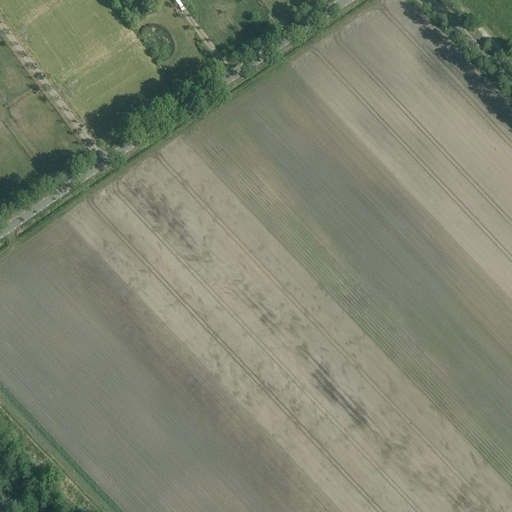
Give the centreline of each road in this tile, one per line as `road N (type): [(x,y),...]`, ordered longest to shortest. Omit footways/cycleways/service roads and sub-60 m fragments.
road 1 (tertiary): [(0,234),(346,0)]
road 2 (track): [(106,161),(0,19)]
road 3 (tertiary): [(511,86),(426,0)]
